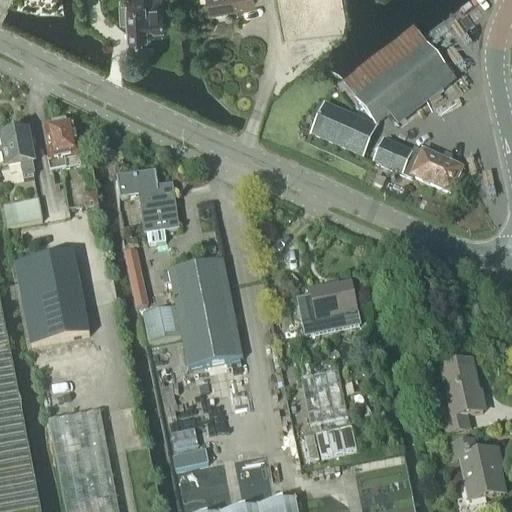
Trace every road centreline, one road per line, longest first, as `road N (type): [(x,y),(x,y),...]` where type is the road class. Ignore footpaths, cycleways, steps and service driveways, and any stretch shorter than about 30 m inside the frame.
road 1 (tertiary): [(511,259),(462,251),(0,40)]
road 2 (tertiary): [(511,152),(493,69),(511,3)]
